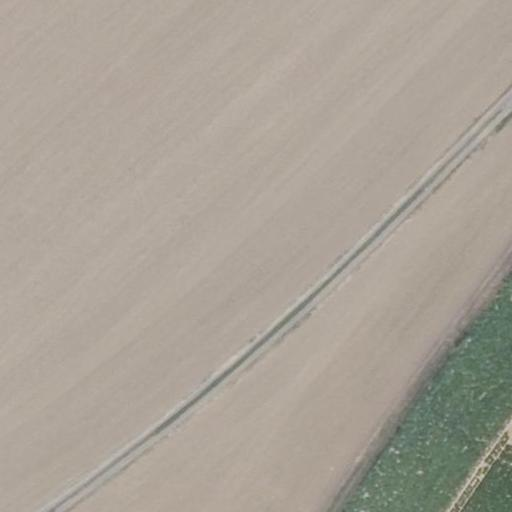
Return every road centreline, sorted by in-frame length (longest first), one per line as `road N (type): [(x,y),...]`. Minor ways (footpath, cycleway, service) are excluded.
road 1 (track): [(511,107),(253,354),(52,511)]
road 2 (track): [(511,262),(331,511)]
